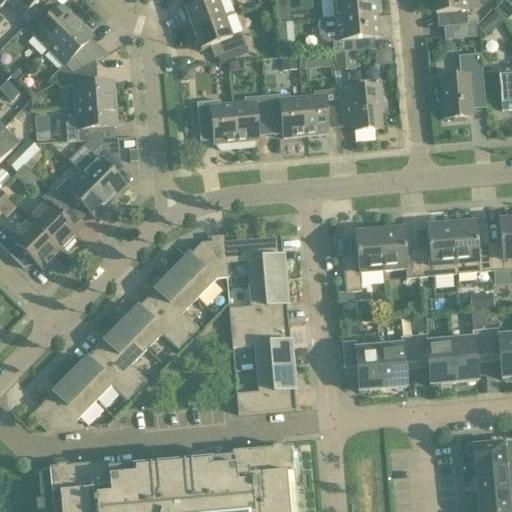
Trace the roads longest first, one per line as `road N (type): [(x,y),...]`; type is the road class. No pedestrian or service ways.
road 1 (residential): [(0,426),(25,447),(328,421)]
road 2 (residential): [(309,192),(328,421)]
road 3 (residential): [(166,214),(141,28),(120,0)]
road 4 (residential): [(425,180),(407,0)]
road 5 (residential): [(54,316),(166,214)]
road 6 (residential): [(166,214),(195,203),(309,192)]
